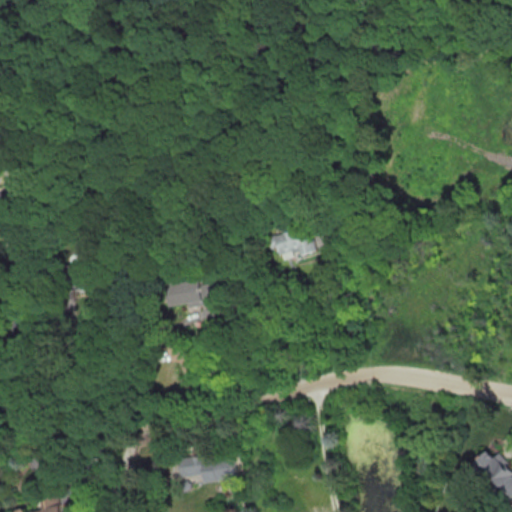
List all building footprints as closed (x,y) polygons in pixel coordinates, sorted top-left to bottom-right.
[(318,249),(310,223),(274,235),(283,261),(318,249)] [(177,282),(178,301),(220,300),(220,280),(177,282)] [(511,461),(502,452),(498,456),(491,449),(478,463),(511,496),(511,461)] [(204,481),(236,478),(233,452),(180,458),(182,476),(203,473),(204,481)] [(65,511),(63,503),(27,511),(26,507),(20,508),(20,511),(65,511)]
